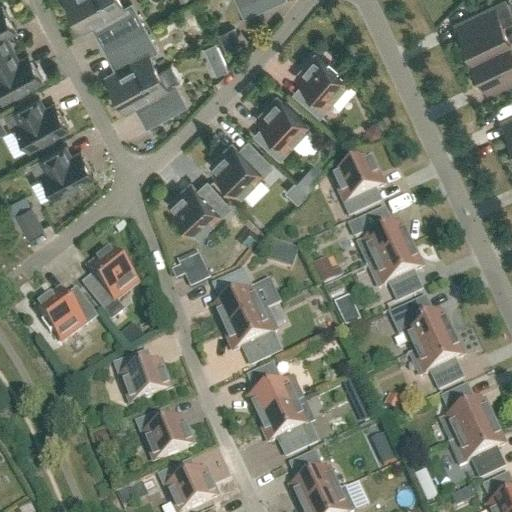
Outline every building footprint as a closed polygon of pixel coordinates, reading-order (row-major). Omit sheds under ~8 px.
[(65,0),(73,13),(97,0),(65,0)] [(97,0),(73,13),(83,32),(95,25),(105,44),(103,45),(104,46),(143,24),(135,10),(132,4),(124,8),(119,0),(97,0)] [(237,0),(238,0),(238,1),(245,16),(278,0),(237,0)] [(461,34),(472,58),(510,41),(503,25),(511,21),(511,16),(504,0),(456,23),(461,34)] [(4,36),(15,30),(8,18),(11,17),(6,8),(3,9),(2,7),(0,8),(0,54),(11,49),(4,36)] [(197,39),(184,15),(169,23),(183,47),(197,39)] [(119,68),(106,75),(116,93),(158,71),(149,54),(157,50),(153,43),(145,29),(106,50),(106,51),(109,50),(119,68)] [(241,44),(234,29),(220,35),(227,50),(241,44)] [(511,44),(510,41),(472,58),(489,94),(511,83),(511,44)] [(43,75),(38,66),(35,68),(29,56),(18,62),(11,49),(0,54),(0,95),(2,100),(41,79),(40,77),(43,75)] [(211,60),(217,73),(228,68),(222,55),(211,60)] [(319,114),(347,82),(337,73),(339,70),(329,61),(326,64),(316,55),(296,77),(307,86),(300,95),(296,92),(295,92),(319,114)] [(146,125),(147,126),(186,105),(179,90),(178,90),(175,84),(167,88),(158,71),(116,93),(126,112),(139,105),(149,124),(146,125)] [(59,80),(72,104),(87,96),(73,72),(59,80)] [(256,134),(279,156),(308,126),(278,97),(258,119),(268,129),(260,137),(256,134)] [(61,116),(55,104),(44,110),(38,99),(6,116),(13,129),(17,127),(29,148),(67,127),(66,125),(69,124),(64,114),(61,116)] [(186,105),(147,126),(156,144),(190,112),(186,105)] [(507,132),(511,143),(511,116),(502,121),(507,132)] [(241,194),(271,165),(249,142),(248,142),(252,146),(243,154),(233,144),(212,165),(241,194)] [(39,177),(31,181),(41,200),(53,193),(55,197),(70,188),(72,191),(82,185),(81,182),(94,175),(81,153),(71,158),(64,147),(32,164),(39,177)] [(346,174),(334,180),(352,218),(381,204),(380,203),(375,206),(370,195),(384,189),(371,162),(358,168),(357,164),(344,170),(346,174)] [(189,224),(198,234),(229,206),(207,182),(210,186),(201,194),(192,184),(170,203),(179,214),(176,217),(186,227),(189,224)] [(29,207),(16,213),(28,236),(41,230),(29,207)] [(385,213),(361,224),(351,229),(356,240),(366,235),(370,242),(364,245),(367,250),(362,253),(369,268),(366,270),(412,249),(402,227),(391,232),(388,226),(390,224),(385,213)] [(382,283),(384,288),(390,285),(398,304),(422,293),(416,281),(414,282),(411,276),(422,271),(412,249),(366,270),(367,271),(370,269),(377,285),(382,283)] [(121,264),(112,253),(89,271),(98,283),(89,290),(86,286),(85,287),(113,322),(123,313),(115,304),(138,285),(129,275),(133,272),(124,261),(121,264)] [(334,280),(326,264),(316,269),(323,285),(334,280)] [(303,294),(322,284),(314,268),(295,278),(303,294)] [(204,270),(186,278),(183,270),(177,273),(180,281),(186,278),(192,290),(209,282),(204,270)] [(244,274),(215,288),(223,306),(217,309),(221,318),(219,319),(225,332),(270,311),(282,305),(271,282),(252,292),(244,274)] [(54,333),(62,344),(96,319),(77,293),(76,293),(79,298),(70,305),(61,293),(37,311),(46,322),(43,324),(51,335),(54,333)] [(426,301),(392,317),(401,337),(406,334),(415,354),(408,358),(453,337),(443,315),(432,321),(429,314),(431,313),(426,301)] [(270,311),(225,332),(231,344),(233,343),(237,352),(243,350),(252,368),(281,354),(270,331),(275,328),(267,313),(270,311)] [(355,312),(343,318),(348,329),(360,323),(355,312)] [(463,359),(453,337),(408,358),(408,359),(411,358),(418,373),(423,371),(426,377),(431,374),(440,392),(463,381),(458,369),(455,371),(452,364),(463,359)] [(169,389),(165,376),(162,377),(158,365),(147,369),(143,358),(148,356),(147,356),(117,367),(128,396),(130,395),(134,406),(168,393),(167,390),(169,389)] [(256,409),(254,410),(260,423),(305,402),(305,401),(304,402),(297,387),(290,390),(287,384),(281,386),(273,368),(250,379),(258,397),(252,400),(256,409)] [(452,445),(449,446),(449,447),(494,426),(484,404),(473,409),(470,403),(473,401),(467,390),(444,401),(452,419),(447,422),(449,427),(444,429),(452,445)] [(61,394),(65,406),(74,403),(69,391),(61,394)] [(317,418),(331,413),(322,391),(308,396),(317,418)] [(403,405),(390,399),(385,409),(398,415),(403,405)] [(278,441),(287,459),(318,444),(310,427),(314,425),(304,403),(305,403),(305,402),(260,423),(266,436),(268,435),(272,444),(278,441)] [(192,445),(187,432),(185,433),(180,422),(169,426),(165,415),(169,413),(139,425),(151,454),(154,453),(158,463),(191,449),(190,446),(192,445)] [(383,440),(393,436),(385,419),(375,423),(383,440)] [(505,447),(494,426),(449,447),(459,469),(473,462),(481,480),(505,469),(499,458),(497,459),(494,452),(505,447)] [(256,427),(245,430),(249,447),(260,445),(256,427)] [(105,434),(95,438),(100,449),(109,445),(105,434)] [(394,453),(381,459),(386,469),(399,463),(394,453)] [(296,498),(302,511),(347,490),(339,493),(329,472),(324,474),(315,456),(292,467),(300,485),(294,488),(298,497),(296,498)] [(180,511),(190,511),(215,501),(213,497),(215,496),(210,484),(208,485),(202,474),(192,479),(187,468),(191,466),(191,465),(162,479),(175,507),(177,506),(180,511)] [(511,485),(509,478),(485,489),(494,507),(488,510),(489,511),(511,511),(511,491),(511,490),(511,485)] [(435,489),(424,495),(428,505),(440,499),(435,489)] [(126,509),(137,504),(131,490),(120,495),(126,509)] [(347,511),(347,510),(352,508),(344,492),(347,491),(347,490),(302,511),(347,511)]
